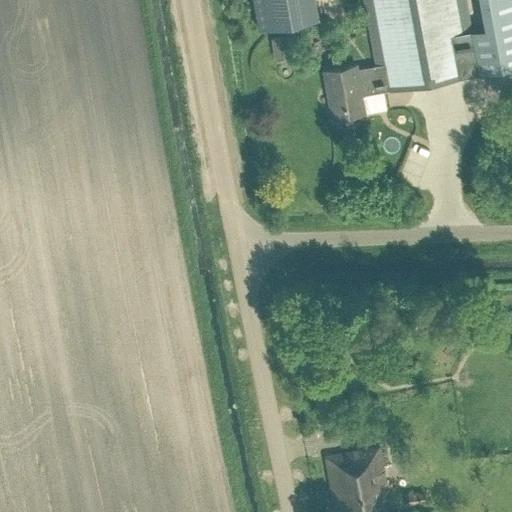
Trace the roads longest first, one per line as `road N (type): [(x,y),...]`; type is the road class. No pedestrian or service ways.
road 1 (unclassified): [(511,231),(235,243)]
road 2 (unclassified): [(291,511),(235,243)]
road 3 (unclassified): [(235,243),(193,0)]
